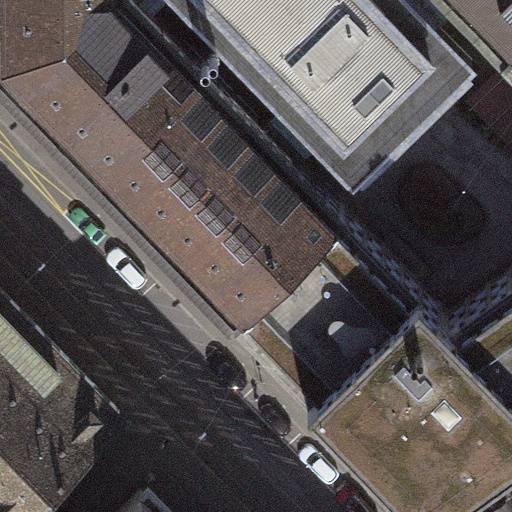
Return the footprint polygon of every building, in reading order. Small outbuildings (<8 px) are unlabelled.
[(263,119),(147,0),(0,0),(0,71),(69,143),(216,293),(234,312),(346,204),(330,187),(299,155),(263,119)] [(187,0),(283,99),(263,119),(299,155),(319,136),(354,172),(474,56),(438,19),(458,0),(187,0)] [(511,0),(458,0),(505,48),(511,41),(511,0)] [(511,264),(449,310),(346,204),(234,312),(327,408),(424,508),(511,447),(511,264)] [(0,285),(0,511),(15,511),(121,410),(0,285)] [(178,511),(149,482),(117,511),(178,511)]
